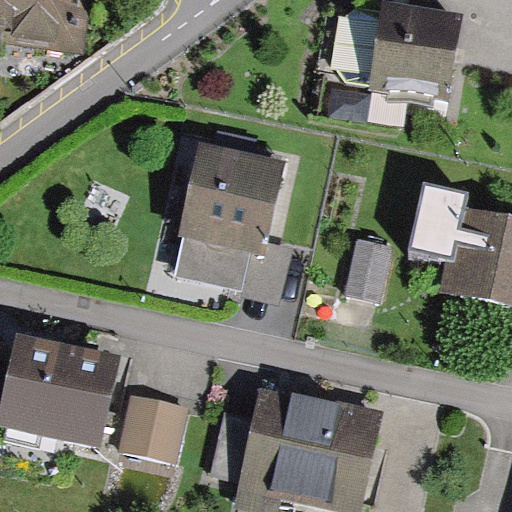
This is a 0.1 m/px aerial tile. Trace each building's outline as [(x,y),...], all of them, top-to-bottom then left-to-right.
[(78,0),(0,0),(0,37),(72,47),(78,0)] [(370,91),(450,102),(465,15),(383,1),(381,14),(357,10),(344,18),(336,66),(346,80),(371,84),(370,91)] [(285,161),(200,142),(179,232),(184,233),(174,276),(243,292),(252,254),(263,256),(266,242),(285,161)] [(443,293),(511,308),(511,218),(461,207),(464,192),(423,182),(409,242),(452,252),(443,293)] [(344,297),(380,305),(392,249),(356,241),(344,297)] [(294,249),(266,242),(263,256),(252,254),(243,292),(242,297),(280,306),(294,249)] [(17,336),(0,423),(0,425),(97,446),(119,355),(17,336)] [(223,417),(208,477),(243,485),(238,504),(271,511),(276,511),(281,493),(356,511),(378,415),(265,388),(257,425),(223,417)] [(130,396),(120,450),(174,461),(185,407),(130,396)]
